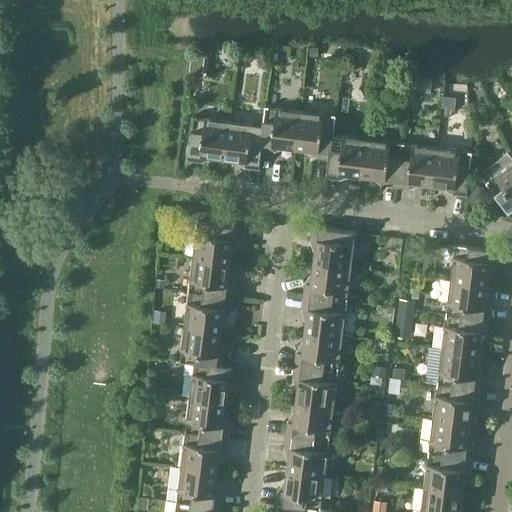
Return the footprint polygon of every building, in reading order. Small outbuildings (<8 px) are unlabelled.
[(310,47),(310,57),(318,57),(318,47),(310,47)] [(201,60),(191,58),(190,71),(200,73),(201,60)] [(413,75),(411,90),(418,90),(419,76),(413,75)] [(445,96),(443,108),(455,109),(457,97),(445,96)] [(266,105),(263,124),(264,125),(261,149),(262,149),(274,151),(275,145),(298,148),(302,110),(266,105)] [(302,110),(298,148),(318,150),(317,156),(329,158),(330,158),(333,133),(334,133),(337,115),(302,110)] [(227,158),(231,120),(194,116),(189,159),(203,161),(204,155),(227,158)] [(231,120),(227,158),(246,160),(246,166),(260,168),(262,149),(261,149),(264,125),(263,124),(231,120)] [(330,158),(329,158),(327,177),(341,178),(342,173),(364,175),(369,138),(334,133),(333,133),(330,158)] [(369,138),(364,175),(384,178),(384,184),(398,186),(404,142),(369,138)] [(404,142),(398,186),(410,187),(411,181),(434,184),(439,147),(404,142)] [(439,147),(434,184),(454,187),(453,193),(467,195),(473,151),(439,147)] [(511,161),(486,182),(511,215),(511,161)] [(466,210),(480,212),(481,198),(468,197),(466,210)] [(194,256),(231,261),(234,240),(240,241),(241,227),(198,221),(194,256)] [(315,261),(352,266),(357,231),(313,225),(312,239),(317,240),(315,261)] [(393,238),(392,250),(402,251),(403,238),(393,238)] [(456,243),(451,279),(488,284),(491,262),(497,263),(499,249),(456,243)] [(231,261),(194,256),(189,290),(233,296),(234,283),(228,283),(231,261)] [(306,282),(304,294),(348,300),(352,266),(315,261),(312,283),(306,282)] [(451,279),(447,313),(490,318),(492,306),(486,305),(488,284),(451,279)] [(167,281),(156,280),(156,287),(166,288),(167,281)] [(233,296),(189,290),(185,324),(223,328),(225,309),(231,310),(233,296)] [(348,300),(304,294),(303,308),(309,309),(306,329),(343,334),(348,300)] [(410,296),(401,295),(399,307),(408,308),(410,296)] [(414,310),(399,308),(397,323),(412,325),(414,310)] [(156,311),(155,321),(165,322),(166,312),(156,311)] [(447,313),(442,347),(480,352),(482,331),(488,332),(490,318),(447,313)] [(223,328),(185,324),(180,361),(195,363),(195,361),(224,365),(226,352),(220,352),(223,328)] [(297,351),(296,363),(339,369),(343,334),(306,329),(303,352),(297,351)] [(480,352),(442,347),(438,382),(481,387),(483,375),(477,374),(480,352)] [(195,361),(195,363),(190,395),(228,400),(231,380),(236,381),(238,366),(224,365),(195,361)] [(387,374),(388,363),(380,362),(379,373),(387,374)] [(339,369),(296,363),(294,378),(300,379),(297,398),(335,403),(339,369)] [(394,368),(392,377),(406,379),(407,370),(394,368)] [(159,391),(160,377),(149,376),(148,391),(159,391)] [(438,382),(434,416),(471,421),(473,401),(479,402),(481,387),(438,382)] [(190,395),(186,429),(230,435),(231,423),(225,423),(228,400),(190,395)] [(288,421),(287,433),(330,439),(335,403),(297,398),(294,421),(288,421)] [(382,409),(383,402),(375,400),(374,408),(382,409)] [(387,401),(386,410),(398,412),(400,403),(387,401)] [(398,412),(386,410),(384,423),(397,425),(398,412)] [(471,421),(434,416),(429,451),(472,457),(474,445),(468,444),(471,421)] [(230,435),(186,429),(182,463),(219,468),(222,449),(228,450),(230,435)] [(330,439),(287,433),(285,447),(291,448),(288,467),(326,472),(330,439)] [(472,457),(429,451),(425,485),(462,490),(465,470),(471,471),(472,457)] [(182,463),(177,498),(221,503),(222,493),(216,492),(219,468),(182,463)] [(389,467),(379,466),(377,478),(387,479),(389,467)] [(326,472),(288,467),(286,490),(280,490),(278,504),(321,509),(326,472)] [(459,511),(462,490),(425,485),(421,511),(459,511)] [(219,511),(221,503),(177,498),(175,511),(219,511)] [(386,511),(388,501),(374,500),(373,511),(386,511)] [(368,511),(369,504),(358,503),(356,511),(368,511)]
